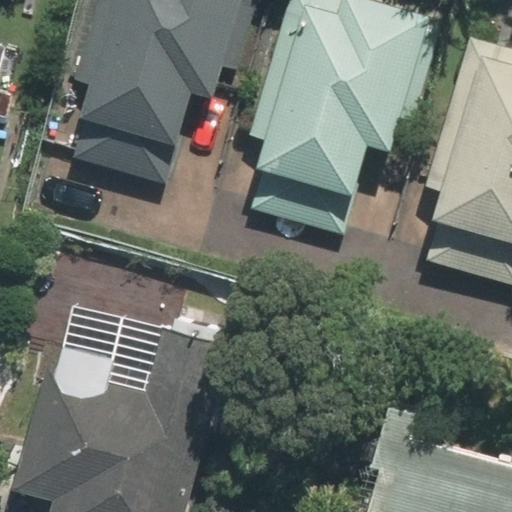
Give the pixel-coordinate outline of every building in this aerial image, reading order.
[(251,0),(102,0),(74,111),(214,146),(251,0)] [(438,16),(372,0),(301,0),(260,163),(392,196),(438,16)] [(511,37),(491,31),(443,201),(511,220),(511,37)] [(191,511),(233,342),(170,322),(154,389),(49,363),(32,490),(60,503),(57,511),(191,511)] [(511,511),(511,459),(388,441),(369,511),(511,511)]
